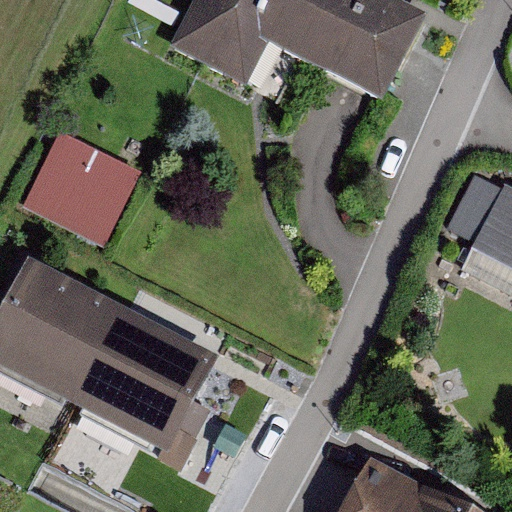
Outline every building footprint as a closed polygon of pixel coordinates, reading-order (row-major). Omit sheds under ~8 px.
[(199,0),(172,53),(248,92),(270,50),(385,109),(431,21),(389,0),(199,0)] [(143,180),(61,139),(25,211),(107,252),(143,180)] [(511,194),(506,191),(504,195),(478,181),(448,234),(477,250),(462,276),(511,303),(511,194)] [(0,325),(0,375),(75,415),(125,319),(29,270),(0,325)] [(220,369),(125,319),(75,415),(170,465),(220,369)] [(458,511),(373,465),(346,511),(458,511)]
